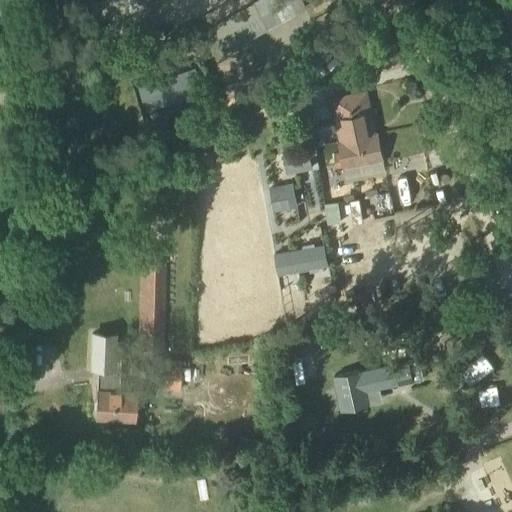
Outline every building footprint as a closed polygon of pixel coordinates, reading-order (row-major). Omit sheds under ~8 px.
[(252,0),(254,2),(269,28),(306,6),(301,0),(252,0)] [(334,57),(352,53),(350,41),(332,45),(334,57)] [(375,53),(379,66),(398,60),(394,47),(375,53)] [(193,68),(139,86),(146,109),(201,91),(193,68)] [(344,101),(331,104),(338,141),(337,142),(339,153),(333,154),(336,167),(342,166),(342,168),(381,160),(376,134),(375,134),(369,104),(368,104),(366,91),(343,95),(344,101)] [(308,135),(279,141),(280,144),(283,143),(285,151),(282,152),(286,173),(289,173),(312,168),(308,147),(317,145),(314,134),(312,135),(311,133),(308,134),(308,135)] [(263,187),(287,182),(284,168),(261,173),(263,187)] [(291,185),(269,189),(273,211),(295,208),(291,185)] [(322,245),(273,255),(277,275),(326,266),(322,245)] [(138,251),(136,352),(162,353),(165,252),(138,251)] [(89,333),(88,368),(95,368),(93,417),(132,419),(133,390),(117,389),(111,389),(113,334),(89,333)] [(419,359),(333,375),(339,410),(379,403),(376,387),(423,378),(419,359)] [(162,361),(161,392),(180,392),(181,361),(162,361)] [(317,380),(321,401),(331,399),(327,378),(317,380)] [(291,409),(292,419),(310,419),(310,408),(291,409)] [(344,478),(348,493),(364,489),(360,474),(344,478)]
